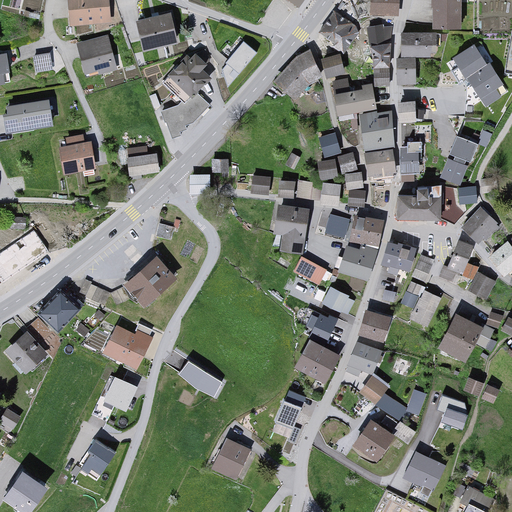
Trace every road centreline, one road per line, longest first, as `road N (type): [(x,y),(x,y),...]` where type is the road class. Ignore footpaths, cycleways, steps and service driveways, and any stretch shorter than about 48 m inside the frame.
road 1 (residential): [(178,195),(214,249),(163,345),(109,511)]
road 2 (residential): [(292,511),(308,438),(378,269),(388,219)]
road 3 (residential): [(388,219),(397,181),(393,74),(402,0)]
road 4 (tertiary): [(0,311),(165,183)]
road 5 (tertiary): [(165,183),(291,45)]
road 6 (residential): [(174,0),(291,45)]
